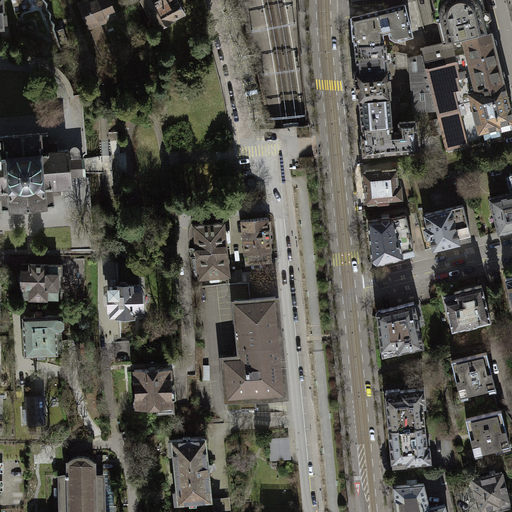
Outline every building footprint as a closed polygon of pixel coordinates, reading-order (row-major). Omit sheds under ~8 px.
[(8,0),(26,50),(43,55),(69,46),(63,29),(55,31),(54,30),(55,24),(51,21),(50,19),(51,14),(47,10),(47,9),(48,3),(44,0),(8,0)] [(110,0),(86,0),(78,3),(88,28),(90,27),(96,24),(117,16),(110,0)] [(172,19),(183,13),(184,9),(181,2),(183,1),(182,0),(143,0),(143,1),(148,9),(148,10),(153,19),(158,27),(172,20),(172,19)] [(437,20),(443,41),(490,29),(483,0),(432,0),(434,9),(431,13),(433,19),(437,20)] [(404,3),(352,17),(355,44),(383,41),(383,31),(389,29),(391,36),(396,38),(412,34),(404,3)] [(101,36),(96,24),(90,27),(103,58),(113,54),(104,34),(101,36)] [(422,54),(433,100),(503,82),(490,29),(443,41),(420,47),(422,54)] [(355,44),(357,72),(387,70),(385,41),(383,41),(355,44)] [(433,100),(422,54),(409,57),(413,111),(436,109),(433,100)] [(390,96),(387,70),(357,72),(354,73),(356,98),(360,98),(390,96)] [(483,139),(481,130),(499,125),(500,129),(511,126),(511,114),(503,82),(433,100),(436,109),(438,118),(442,133),(446,149),(483,139)] [(360,98),(362,126),(392,124),(390,96),(360,98)] [(442,133),(438,118),(430,120),(434,135),(442,133)] [(392,124),(362,126),(362,132),(361,132),(362,141),(359,141),(360,146),(362,146),(363,153),(417,149),(415,120),(400,121),(400,132),(392,133),(392,124)] [(0,198),(2,198),(3,209),(54,205),(53,194),(61,193),(60,186),(71,185),(70,175),(85,174),(84,158),(69,159),(68,149),(57,150),(56,143),(49,143),(48,132),(0,135),(0,198)] [(366,172),(364,172),(365,190),(363,190),(364,199),(367,199),(367,200),(377,199),(378,202),(388,201),(388,198),(402,196),(400,184),(397,185),(396,169),(374,171),(374,168),(366,169),(366,172)] [(511,228),(511,172),(508,173),(511,190),(511,191),(488,197),(497,232),(511,228)] [(461,204),(424,213),(427,225),(423,226),(426,239),(430,239),(432,248),(469,239),(461,204)] [(403,214),(366,220),(370,257),(377,261),(412,252),(403,214)] [(245,252),(246,264),(271,261),(270,249),(271,249),(270,240),(271,240),(270,227),(269,227),(268,217),(242,220),(245,252)] [(224,222),(222,222),(220,221),(218,221),(216,221),(214,223),(204,224),(202,223),(200,223),(198,223),(196,225),(194,225),(196,248),(196,250),(196,252),(196,255),(197,257),(199,278),(229,275),(230,283),(243,282),(242,269),(238,269),(235,270),(235,272),(229,272),(225,234),(224,222)] [(101,278),(117,278),(118,261),(102,261),(101,278)] [(47,264),(22,264),(22,288),(22,298),(58,298),(58,288),(62,288),(62,272),(62,265),(59,265),(47,264)] [(127,317),(129,314),(132,313),(141,312),(141,306),(141,291),(140,291),(140,285),(128,285),(128,284),(125,282),(121,282),(119,285),(119,286),(116,286),(116,287),(110,287),(110,293),(110,308),(112,308),(112,313),(117,312),(118,314),(121,314),(121,315),(123,317),(127,317)] [(249,282),(230,284),(232,301),(234,301),(244,300),(244,293),(250,293),(249,282)] [(453,297),(443,299),(450,329),(489,320),(480,285),(452,292),(453,297)] [(244,300),(234,301),(239,350),(243,350),(244,355),(223,358),(227,397),(228,397),(245,397),(282,393),(284,393),(283,380),(284,380),(284,378),(283,378),(276,298),(276,297),(244,300)] [(375,311),(383,353),(421,345),(413,303),(375,311)] [(60,328),(62,328),(64,325),(64,320),(61,317),(60,317),(60,315),(43,316),(42,311),(35,311),(35,316),(23,317),(25,354),(37,354),(38,358),(46,357),(45,353),(58,353),(56,330),(60,330),(60,328)] [(460,395),(494,386),(485,350),(450,359),(460,395)] [(174,409),(173,398),(176,396),(175,390),(172,388),(171,367),(156,368),(155,365),(150,366),(149,368),(135,369),(136,407),(158,405),(158,410),(174,409)] [(424,389),(386,393),(389,428),(427,424),(424,389)] [(43,396),(28,397),(28,409),(23,409),(24,423),(44,422),(43,396)] [(499,410),(465,418),(474,453),(508,445),(499,410)] [(427,424),(389,428),(393,467),(431,463),(427,424)] [(176,439),(170,440),(171,452),(173,451),(177,491),(174,491),(176,502),(182,502),(189,501),(190,504),(197,504),(196,501),(212,499),(212,498),(209,472),(211,472),(212,471),(211,464),(210,463),(208,464),(206,436),(190,438),(190,435),(183,436),(183,438),(176,439)] [(286,438),(269,439),(271,459),(288,458),(286,438)] [(104,511),(103,474),(101,474),(95,474),(94,469),(94,461),(93,461),(89,457),(83,456),(78,456),(73,458),(69,462),(68,462),(68,473),(65,473),(66,475),(60,475),(60,481),(58,481),(58,485),(60,485),(60,487),(58,487),(58,496),(60,496),(60,498),(54,498),(54,507),(60,507),(60,511),(104,511)] [(501,472),(472,478),(479,509),(498,505),(499,508),(509,506),(501,472)] [(425,484),(394,486),(396,511),(447,511),(447,503),(432,506),(425,484)] [(230,496),(212,498),(212,499),(213,511),(231,510),(230,496)]
